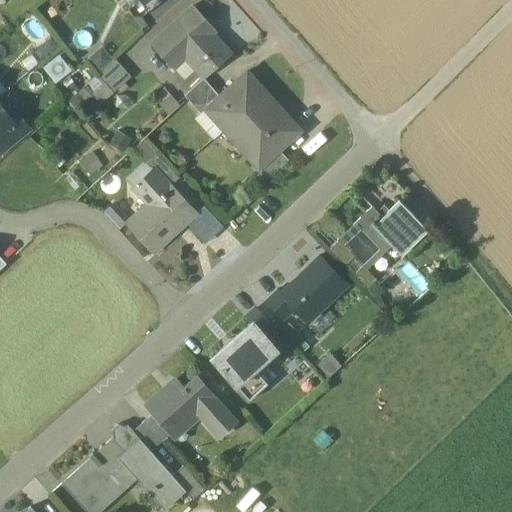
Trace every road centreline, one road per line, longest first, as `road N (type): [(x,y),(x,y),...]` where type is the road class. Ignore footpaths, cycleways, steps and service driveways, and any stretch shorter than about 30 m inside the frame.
road 1 (residential): [(187,317),(377,145)]
road 2 (residential): [(0,485),(187,317)]
road 3 (residential): [(187,317),(86,216),(17,227),(0,220)]
road 4 (track): [(377,145),(511,302)]
road 5 (residential): [(377,145),(511,7)]
road 6 (residential): [(377,145),(251,0)]
